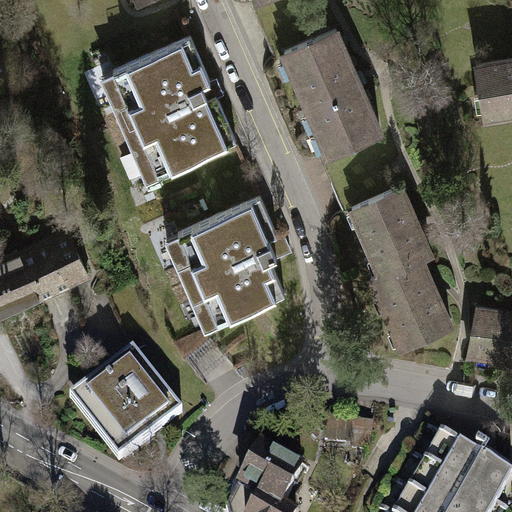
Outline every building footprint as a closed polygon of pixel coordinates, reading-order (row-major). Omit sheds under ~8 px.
[(342,23),(282,48),(326,155),(387,130),(342,23)] [(172,169),(236,141),(190,35),(113,68),(117,75),(102,82),(142,174),(155,168),(158,175),(172,169)] [(511,116),(511,56),(478,62),(487,121),(511,116)] [(83,173),(73,150),(59,157),(69,179),(83,173)] [(380,277),(428,256),(433,254),(402,183),(349,206),(380,277)] [(233,321),(290,296),(275,262),(290,255),(265,198),(195,228),(182,234),(185,240),(171,246),(206,326),(219,320),(222,326),(233,321)] [(69,230),(0,261),(0,319),(91,279),(69,230)] [(459,329),(428,256),(380,277),(371,280),(402,353),(459,329)] [(511,309),(478,304),(469,359),(511,366),(511,309)] [(183,413),(134,351),(70,401),(119,464),(183,413)] [(346,418),(326,417),(324,444),(344,445),(346,418)] [(371,420),(346,418),(344,445),(369,447),(371,420)] [(493,511),(511,480),(511,476),(441,434),(394,511),(493,511)] [(305,471),(261,448),(246,475),(229,506),(230,511),(294,511),(285,507),(305,471)]
